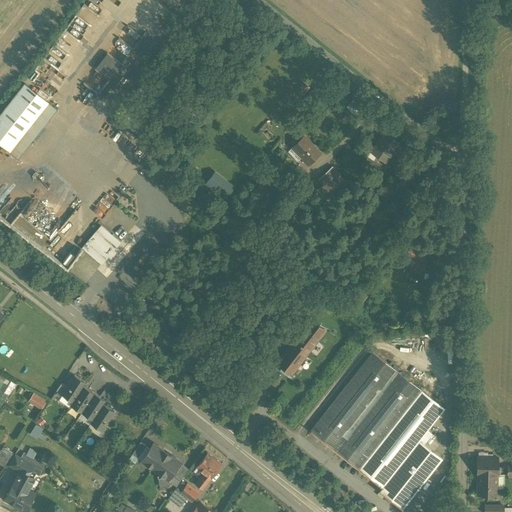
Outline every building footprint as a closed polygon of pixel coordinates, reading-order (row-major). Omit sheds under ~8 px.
[(151,27),(135,15),(79,86),(96,99),(151,27)] [(299,90),(304,94),(311,86),(306,82),(299,90)] [(24,83),(0,113),(0,144),(9,151),(40,112),(49,118),(57,108),(24,83)] [(356,98),(349,106),(359,116),(367,108),(356,98)] [(384,132),(370,151),(385,162),(394,149),(392,147),(397,141),(384,132)] [(312,147),(302,137),(297,142),(293,145),(293,146),(302,156),(301,157),(307,164),(319,153),(313,146),(312,147)] [(302,156),(293,146),(288,151),(297,161),(301,157),(302,156)] [(343,178),(332,166),(319,179),(332,193),(343,178)] [(379,185),(369,178),(365,183),(370,187),(366,192),(371,196),(379,185)] [(259,214),(251,207),(247,213),(248,214),(239,225),(246,231),(259,214)] [(100,224),(81,247),(101,264),(108,257),(110,258),(117,251),(114,249),(121,242),(100,224)] [(431,252),(411,242),(404,256),(424,266),(431,252)] [(72,256),(65,265),(69,267),(75,258),(72,256)] [(310,319),(277,361),(291,373),(324,330),(310,319)] [(372,352),(310,431),(381,487),(378,490),(402,509),(442,458),(424,444),(418,440),(427,430),(443,408),(372,352)] [(66,386),(61,393),(62,394),(72,401),(83,385),(85,382),(74,374),(66,386)] [(61,382),(54,393),(59,397),(62,394),(61,393),(66,386),(61,382)] [(72,401),(70,404),(81,412),(94,392),(83,385),(72,401)] [(46,400),(34,392),(30,398),(42,405),(46,400)] [(94,392),(81,412),(92,419),(103,403),(105,400),(94,392)] [(92,419),(90,422),(101,429),(101,430),(105,424),(114,410),(103,403),(92,419)] [(105,424),(101,430),(101,429),(97,434),(103,438),(110,427),(105,424)] [(427,430),(418,440),(424,444),(432,434),(427,430)] [(140,441),(132,454),(138,458),(146,445),(140,441)] [(153,443),(141,460),(151,467),(163,450),(153,443)] [(14,453),(3,446),(0,450),(0,463),(5,467),(14,453)] [(179,461),(163,450),(151,467),(151,468),(157,472),(158,477),(163,476),(167,479),(170,475),(179,461)] [(40,462),(26,454),(27,454),(24,452),(21,457),(33,464),(31,469),(34,471),(40,462)] [(222,464),(207,452),(196,466),(203,472),(195,483),(202,489),(222,464)] [(21,457),(14,454),(7,464),(21,471),(28,475),(29,475),(29,474),(28,474),(31,469),(33,464),(21,457)] [(497,457),(477,456),(477,474),(477,494),(496,494),(496,474),(496,473),(498,473),(499,472),(499,468),(498,467),(496,467),(497,457)] [(181,464),(173,476),(179,481),(188,468),(181,464)] [(21,471),(19,475),(17,474),(4,498),(25,510),(34,494),(27,490),(34,477),(29,475),(28,475),(21,471)] [(163,476),(158,477),(159,487),(168,486),(170,482),(176,486),(179,481),(173,476),(170,475),(167,479),(163,476)] [(198,492),(187,483),(180,492),(186,496),(191,501),(198,492)] [(176,488),(168,498),(178,506),(186,496),(180,492),(176,488)] [(212,511),(199,502),(195,507),(196,507),(193,511),(192,511),(191,511),(212,511)]
